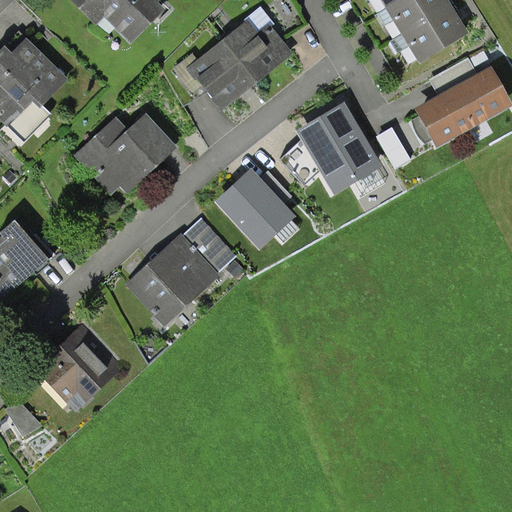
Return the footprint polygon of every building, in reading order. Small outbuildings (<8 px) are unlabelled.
[(69,0),(96,26),(104,17),(131,43),(164,9),(158,3),(160,0),(69,0)] [(448,0),(379,0),(420,64),(469,33),(448,0)] [(247,26),(186,73),(219,114),(279,67),(247,26)] [(4,45),(0,49),(0,120),(7,127),(32,102),(39,108),(68,79),(26,37),(11,52),(4,45)] [(485,74),(412,114),(432,152),(506,112),(485,74)] [(299,138),(275,157),(304,188),(320,173),(332,193),(382,167),(343,99),(294,129),(299,138)] [(115,126),(80,162),(111,193),(117,187),(132,202),(181,152),(146,118),(127,137),(115,126)] [(392,133),(374,143),(394,176),(411,165),(392,133)] [(253,166),(215,199),(259,248),(296,215),(253,166)] [(199,227),(121,295),(156,335),(234,267),(199,227)] [(28,228),(0,250),(0,294),(9,306),(59,266),(28,228)] [(83,338),(40,380),(77,417),(120,374),(83,338)]
